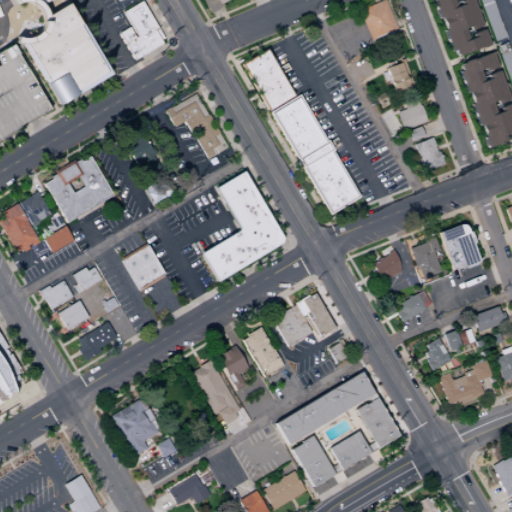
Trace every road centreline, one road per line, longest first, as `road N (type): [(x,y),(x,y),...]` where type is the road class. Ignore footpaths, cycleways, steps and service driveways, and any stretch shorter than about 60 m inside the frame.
road 1 (tertiary): [(169,0),(377,350)]
road 2 (residential): [(0,176),(203,56),(329,0)]
road 3 (residential): [(0,444),(322,256)]
road 4 (residential): [(409,0),(511,286)]
road 5 (residential): [(0,289),(131,511)]
road 6 (residential): [(322,256),(511,174)]
road 7 (tertiary): [(334,511),(438,450)]
